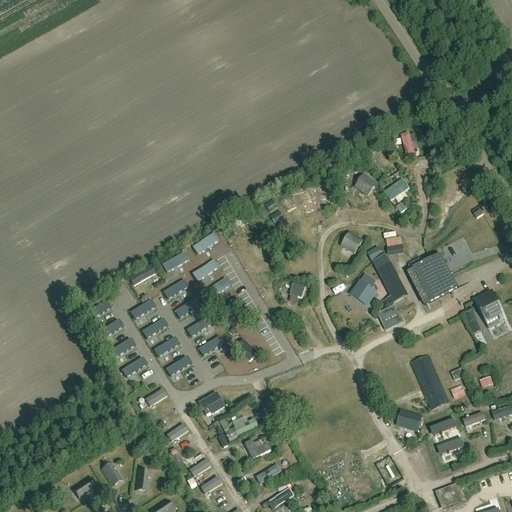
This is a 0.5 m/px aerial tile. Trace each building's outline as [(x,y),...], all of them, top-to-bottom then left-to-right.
[(408,131),(400,133),(407,155),(415,153),(408,131)] [(368,197),(377,184),(364,176),(355,188),(368,197)] [(409,189),(402,179),(383,192),(391,202),(409,189)] [(311,185),(306,187),(310,200),(316,198),(311,185)] [(285,208),(277,195),(260,205),(267,218),(285,208)] [(291,208),(281,213),(286,221),(296,216),(291,208)] [(477,220),(483,216),(480,211),(474,215),(477,220)] [(354,255),(363,242),(350,233),(341,246),(354,255)] [(197,256),(220,243),(214,234),(192,248),(197,256)] [(389,256),(396,255),(396,258),(404,257),(403,254),(402,246),(401,238),(386,240),(388,249),(389,256)] [(250,248),(244,250),(254,270),(260,268),(250,248)] [(166,274),(189,261),(184,253),(161,266),(166,274)] [(431,302),(456,290),(440,257),(414,270),(431,302)] [(197,283),(219,269),(214,261),(192,275),(197,283)] [(151,266),(129,279),(134,288),(156,275),(151,266)] [(403,299),(386,267),(377,272),(394,304),(403,299)] [(184,280),(163,293),(167,301),(188,288),(184,280)] [(209,302),(231,288),(226,280),(203,293),(209,302)] [(368,306),(376,293),(360,282),(352,295),(368,306)] [(305,291),(292,287),(289,298),(302,302),(305,291)] [(495,307),(489,295),(475,303),(489,331),(505,323),(497,306),(495,307)] [(237,298),(215,312),(220,321),(242,307),(237,298)] [(179,320),(199,307),(195,299),(174,312),(179,320)] [(134,321),(155,308),(151,301),(130,313),(134,321)] [(90,322),(111,309),(106,302),(85,314),(90,322)] [(312,305),(302,307),(304,317),(315,315),(312,305)] [(385,331),(402,323),(394,307),(377,315),(385,331)] [(191,338),(211,325),(207,318),(186,331),(191,338)] [(146,340),(167,327),(162,320),(141,332),(146,340)] [(102,341),(122,328),(118,321),(97,334),(102,341)] [(472,322),(467,324),(472,333),(477,331),(472,322)] [(293,330),(285,333),(289,345),(297,342),(293,330)] [(257,336),(252,341),(267,357),(272,352),(257,336)] [(202,357),(223,345),(219,337),(198,350),(202,357)] [(158,359),(179,346),(174,338),(153,351),(158,359)] [(114,360),(134,347),(130,340),(109,352),(114,360)] [(235,349),(234,349),(250,363),(258,354),(243,340),(235,349)] [(431,355),(411,364),(432,412),(452,403),(431,355)] [(170,378),(190,365),(186,357),(165,370),(170,378)] [(125,379),(146,366),(142,359),(121,371),(125,379)] [(227,362),(218,367),(221,372),(229,366),(227,362)] [(463,378),(460,370),(451,373),(454,381),(463,378)] [(478,381),(480,387),(493,383),(491,377),(478,381)] [(461,384),(449,390),(454,401),(466,395),(461,384)] [(149,408),(167,397),(163,390),(145,401),(149,408)] [(216,394),(198,404),(202,412),(207,408),(212,416),(225,409),(216,394)] [(511,406),(492,412),(496,425),(511,420),(511,406)] [(413,431),(417,416),(402,412),(398,427),(413,431)] [(482,412),(463,419),(466,427),(485,421),(482,412)] [(229,432),(224,434),(229,443),(238,439),(238,437),(258,428),(254,420),(233,430),(229,432)] [(454,422),(430,430),(433,438),(457,429),(454,422)] [(183,425),(166,437),(171,444),(188,432),(183,425)] [(223,435),(217,438),(222,449),(228,446),(223,435)] [(460,439),(440,446),(443,454),(463,447),(460,439)] [(252,441),(245,445),(247,450),(251,460),(252,461),(271,452),(267,445),(256,450),(252,441)] [(206,460),(189,472),(193,479),(211,467),(206,460)] [(112,487),(123,481),(112,464),(102,471),(112,487)] [(277,466),(256,478),(260,486),(282,473),(281,472),(277,466)] [(148,492),(150,473),(138,471),(136,491),(148,492)] [(218,478),(200,489),(204,496),(222,485),(218,478)] [(80,500),(96,489),(89,479),(73,490),(80,500)] [(443,510),(463,502),(457,486),(437,494),(443,510)] [(268,503),(267,504),(269,506),(272,511),(288,502),(292,499),(294,498),(289,490),(268,503)] [(150,511),(173,511),(174,511),(167,501),(151,511),(150,511)]
